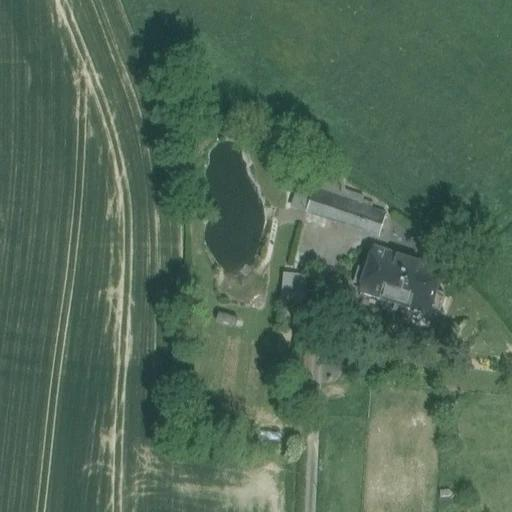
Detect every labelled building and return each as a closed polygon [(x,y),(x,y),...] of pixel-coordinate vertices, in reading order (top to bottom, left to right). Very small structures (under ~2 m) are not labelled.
[(293,154),(277,146),(268,164),(284,172),(293,154)] [(320,171),(314,191),(329,196),(336,177),(320,171)] [(306,214),(314,191),(298,186),(290,209),(306,214)] [(329,196),(314,191),(306,214),(378,238),(386,215),(329,196)] [(409,260),(374,249),(367,271),(358,268),(353,285),(361,287),(359,293),(395,304),(409,260)] [(444,272),(409,260),(395,304),(429,315),(431,310),(439,312),(445,296),(436,294),(444,272)] [(282,300),(304,303),(307,276),(284,274),(282,300)]
